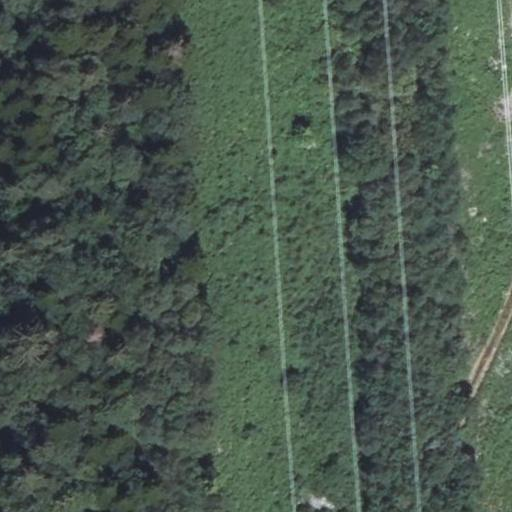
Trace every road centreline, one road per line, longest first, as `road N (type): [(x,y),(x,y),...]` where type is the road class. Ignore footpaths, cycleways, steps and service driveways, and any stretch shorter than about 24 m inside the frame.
road 1 (track): [(49,511),(71,354),(48,190),(42,0)]
road 2 (track): [(511,295),(413,511)]
